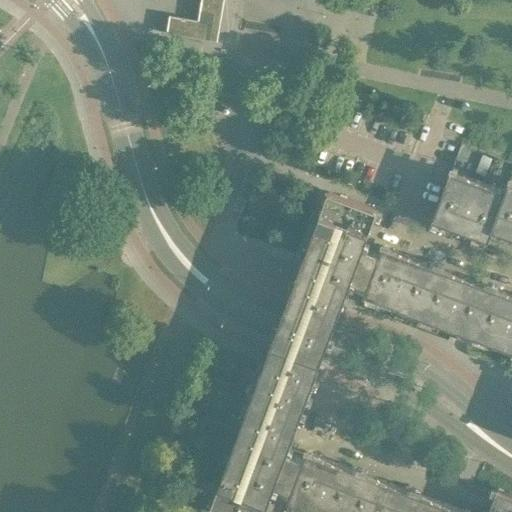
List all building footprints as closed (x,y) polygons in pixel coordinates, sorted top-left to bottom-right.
[(31,0),(74,7),(71,22),(137,33),(138,32),(278,55),(280,36),(289,37),(294,0),(31,0)] [(483,155),(479,163),(489,167),(492,158),(483,155)] [(492,229),(506,190),(451,170),(432,219),(433,220),(432,223),(444,224),(466,232),(477,236),(486,243),(487,240),(488,240),(491,232),(492,229)] [(511,179),(510,179),(506,190),(492,229),(491,232),(502,233),(511,236),(511,239),(511,242),(511,179)] [(376,300),(395,250),(382,246),(381,248),(366,242),(378,210),(328,191),(328,192),(325,191),(324,203),(295,280),(292,290),(289,294),(285,299),(288,300),(284,310),(279,323),(329,340),(333,329),(340,312),(349,287),(364,293),(363,295),(365,296),(364,298),(376,300)] [(429,320),(449,271),(395,250),(376,300),(409,312),(418,318),(429,320)] [(471,338),(490,286),(449,271),(429,320),(463,332),(471,338)] [(511,294),(490,286),(471,338),(472,339),(483,340),(511,350),(511,294)] [(245,414),(295,433),(319,367),(325,352),(329,340),(279,323),(276,331),(272,344),(269,343),(268,348),(268,354),(264,364),(255,387),(249,397),(248,408),(245,414)] [(310,509),(328,460),(305,451),(305,453),(289,448),(295,433),(245,414),(229,458),(294,482),(288,498),(287,500),(289,501),(288,504),(299,505),(310,509)] [(288,498),(294,482),(229,458),(215,495),(209,505),(211,506),(225,511),(265,511),(273,492),(288,498)] [(375,511),(387,481),(328,460),(310,509),(318,511),(375,511)] [(408,511),(416,492),(387,481),(375,511),(408,511)] [(511,511),(511,493),(497,488),(490,509),(488,511),(511,511)] [(469,511),(416,492),(408,511),(469,511)]
